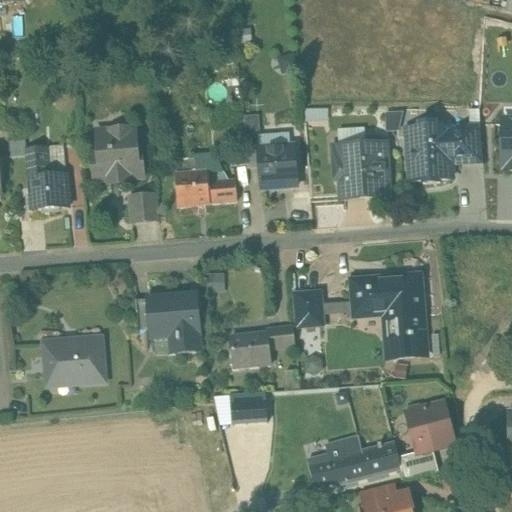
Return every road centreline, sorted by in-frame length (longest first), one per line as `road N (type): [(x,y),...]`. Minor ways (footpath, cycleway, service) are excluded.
road 1 (residential): [(0,262),(441,225),(511,227)]
road 2 (residential): [(511,386),(460,388),(493,511)]
